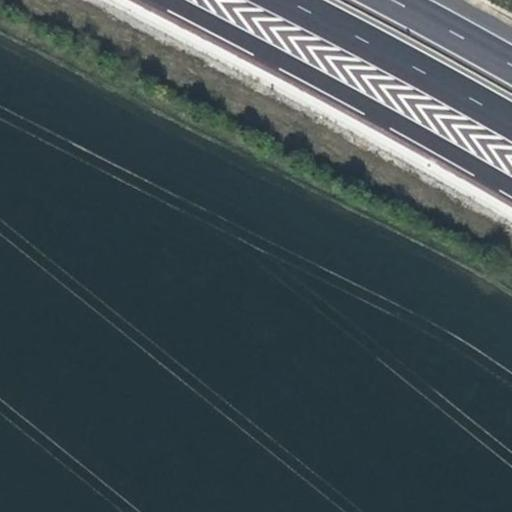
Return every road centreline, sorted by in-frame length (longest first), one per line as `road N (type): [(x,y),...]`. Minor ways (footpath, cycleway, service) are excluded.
road 1 (motorway): [(170,0),(511,179)]
road 2 (motorway): [(286,0),(511,117)]
road 3 (motorway): [(511,64),(390,0)]
